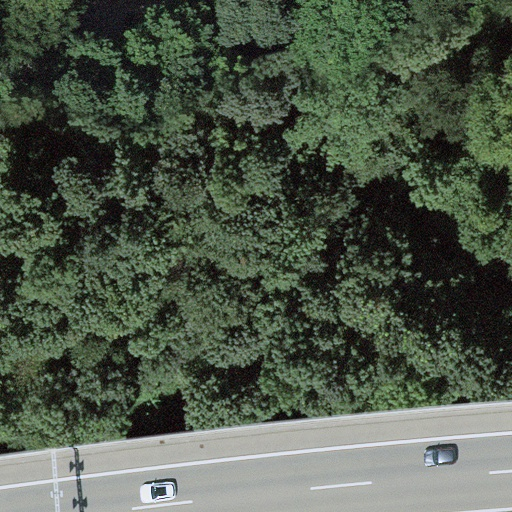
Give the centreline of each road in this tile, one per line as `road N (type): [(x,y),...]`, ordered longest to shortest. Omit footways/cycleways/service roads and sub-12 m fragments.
road 1 (motorway): [(511,474),(130,511)]
road 2 (track): [(104,0),(0,85)]
